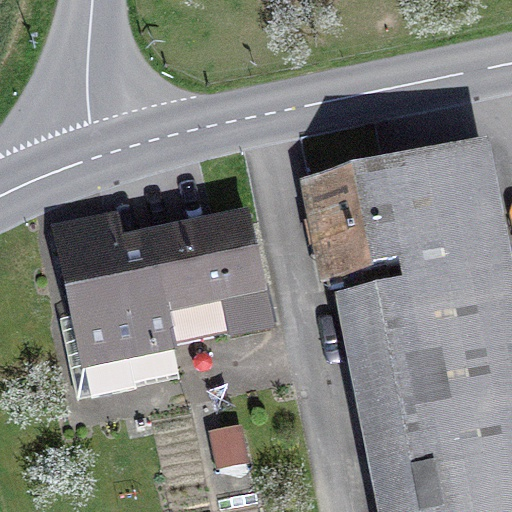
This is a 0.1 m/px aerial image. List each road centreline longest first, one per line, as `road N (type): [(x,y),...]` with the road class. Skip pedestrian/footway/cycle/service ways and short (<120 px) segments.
road 1 (tertiary): [(79,164),(511,65)]
road 2 (unknown): [(289,111),(347,511)]
road 3 (tertiary): [(92,0),(79,164)]
